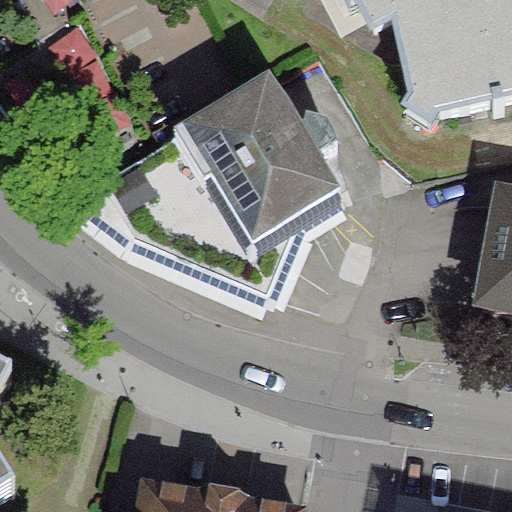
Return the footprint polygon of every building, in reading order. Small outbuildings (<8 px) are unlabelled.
[(511,0),(359,0),(373,24),(391,8),(421,106),(511,85),(511,0)] [(263,77),(95,178),(135,239),(264,291),(288,225),(337,186),(316,158),(325,145),(309,119),(295,124),(263,77)] [(477,302),(511,307),(511,195),(494,193),(477,302)] [(0,411),(16,383),(0,374),(0,509),(21,495),(0,464),(0,411)] [(265,511),(153,493),(149,511),(265,511)]
